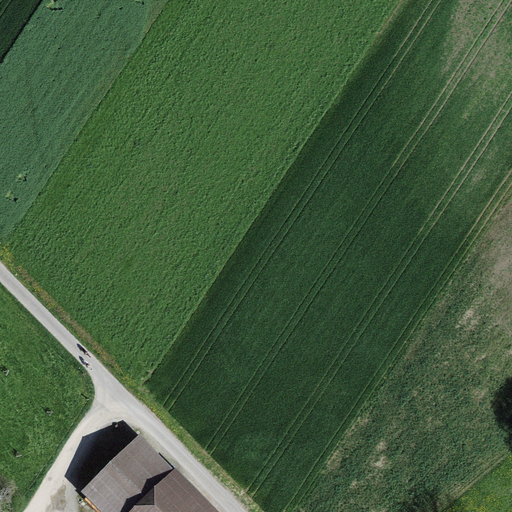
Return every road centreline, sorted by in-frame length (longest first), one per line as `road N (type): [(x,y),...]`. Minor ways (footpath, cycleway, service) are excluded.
road 1 (unclassified): [(0,278),(230,511)]
road 2 (track): [(117,401),(34,511)]
